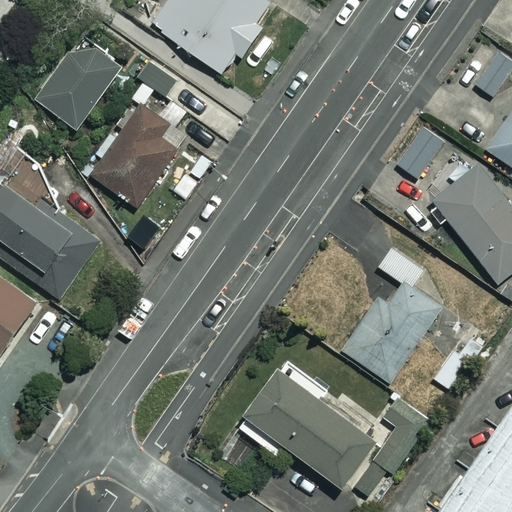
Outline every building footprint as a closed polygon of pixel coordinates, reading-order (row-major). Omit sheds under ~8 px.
[(276,5),(268,0),(185,0),(179,9),(169,3),(153,25),(222,73),(237,50),(242,54),(276,5)] [(121,68),(81,38),(36,97),(75,128),(121,68)] [(511,67),(511,61),(497,51),(476,84),(494,96),(511,67)] [(143,104),(143,105),(154,89),(167,97),(177,83),(141,59),(132,74),(141,80),(131,96),(143,104)] [(143,105),(143,104),(93,174),(137,205),(177,149),(160,137),(170,123),(143,105)] [(511,108),(485,147),(511,165),(511,108)] [(445,142),(424,126),(397,162),(418,178),(445,142)] [(511,269),(511,206),(476,158),(430,193),(496,282),(511,269)] [(96,240),(1,182),(0,183),(0,258),(61,296),(96,240)] [(401,283),(412,290),(424,270),(389,249),(377,269),(401,283)] [(0,355),(37,302),(0,277),(0,355)] [(412,290),(401,283),(389,302),(376,293),(341,351),(392,381),(438,306),(412,290)] [(447,388),(473,348),(457,338),(432,378),(447,388)] [(326,385),(286,357),(236,425),(277,454),(284,444),(341,486),(375,439),(317,397),(326,385)] [(385,466),(396,473),(431,422),(397,399),(384,418),(398,428),(358,486),(367,492),(385,466)] [(510,511),(511,510),(511,399),(432,511),(510,511)]
